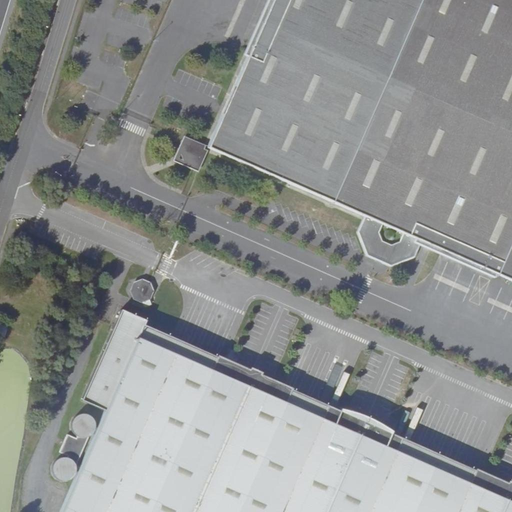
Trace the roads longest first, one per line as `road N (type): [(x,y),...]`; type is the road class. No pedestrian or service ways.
road 1 (unknown): [(194,210),(214,187),(232,183),(348,229),(364,245),(365,286)]
road 2 (unclassified): [(0,212),(64,0)]
road 3 (unknown): [(138,115),(101,96),(113,16)]
